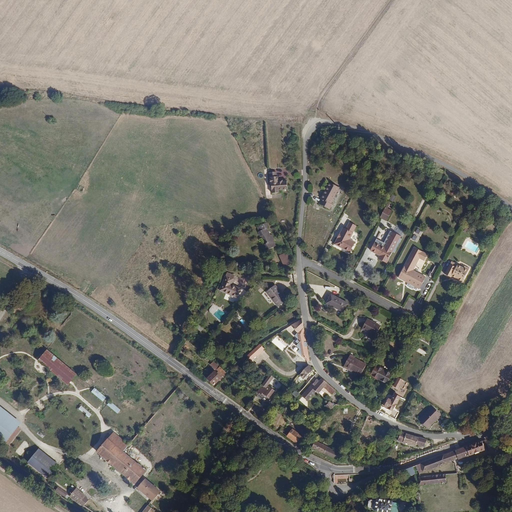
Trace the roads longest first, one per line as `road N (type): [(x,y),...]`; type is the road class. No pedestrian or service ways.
road 1 (secondary): [(323,466),(102,311),(0,251)]
road 2 (residential): [(298,260),(308,143),(314,128),(329,122),(447,165),(511,207)]
road 3 (residential): [(470,438),(399,426),(324,375),(310,345),(298,260)]
road 4 (track): [(0,397),(83,484),(101,470),(72,454)]
road 5 (track): [(392,0),(316,100),(314,128)]
road 6 (residential): [(298,260),(402,313),(414,311)]
